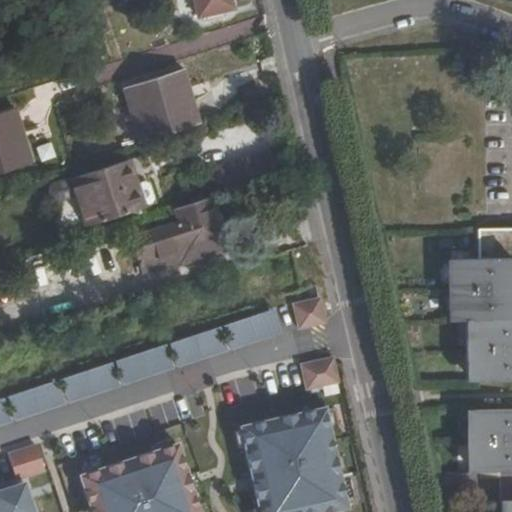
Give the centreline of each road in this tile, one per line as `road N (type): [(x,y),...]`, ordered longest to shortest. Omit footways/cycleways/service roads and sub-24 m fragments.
road 1 (tertiary): [(294,40),(399,511)]
road 2 (residential): [(294,40),(417,7),(455,9),(511,28)]
